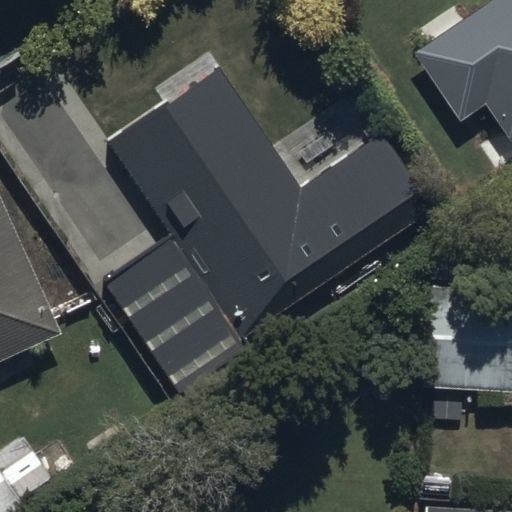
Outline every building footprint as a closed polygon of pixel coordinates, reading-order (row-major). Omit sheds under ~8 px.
[(511,127),(511,0),(469,0),(439,21),(450,37),(418,58),(459,118),(491,97),(511,127)] [(223,65),(103,140),(171,242),(106,283),(177,396),(253,349),(242,333),(434,213),(382,131),(298,184),(223,65)] [(0,363),(65,335),(0,187),(0,363)] [(427,387),(511,389),(511,309),(430,307),(427,387)] [(0,468),(0,511),(9,511),(24,501),(0,468)]
